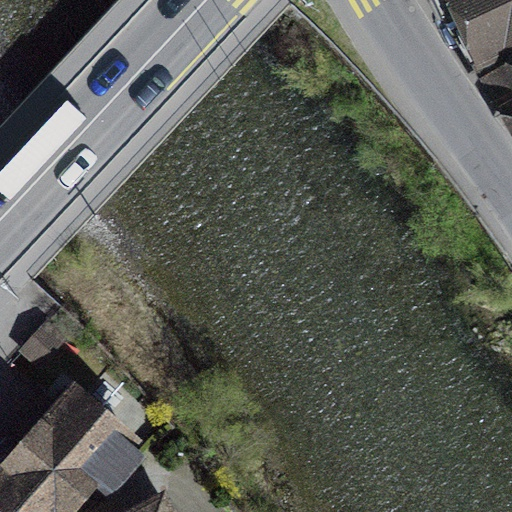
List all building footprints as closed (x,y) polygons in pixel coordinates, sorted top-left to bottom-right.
[(511,0),(442,0),(479,81),(511,64),(511,0)] [(511,64),(479,81),(511,140),(511,64)] [(42,327),(20,354),(40,370),(64,344),(42,327)] [(73,385),(0,469),(0,511),(81,511),(97,494),(110,506),(148,462),(136,452),(144,444),(73,385)] [(176,511),(167,495),(137,511),(176,511)]
